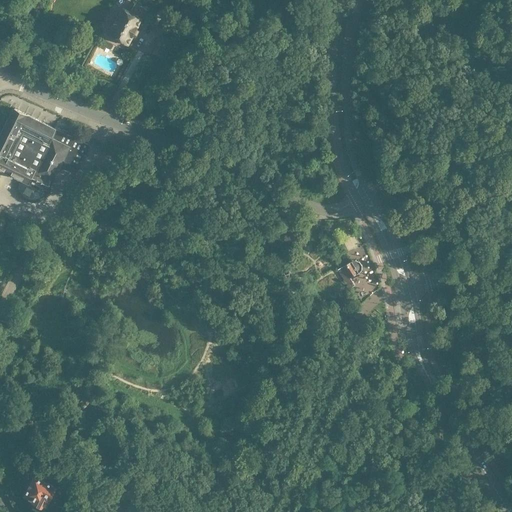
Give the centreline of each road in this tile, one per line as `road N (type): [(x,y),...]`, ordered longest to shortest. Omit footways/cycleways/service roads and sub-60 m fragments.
road 1 (residential): [(358,198),(333,210),(307,206),(209,158),(0,80)]
road 2 (tertiary): [(342,0),(334,113),(342,165),(358,198)]
road 3 (tertiary): [(368,192),(350,155),(344,108),(353,0)]
road 4 (tertiary): [(510,511),(424,369)]
